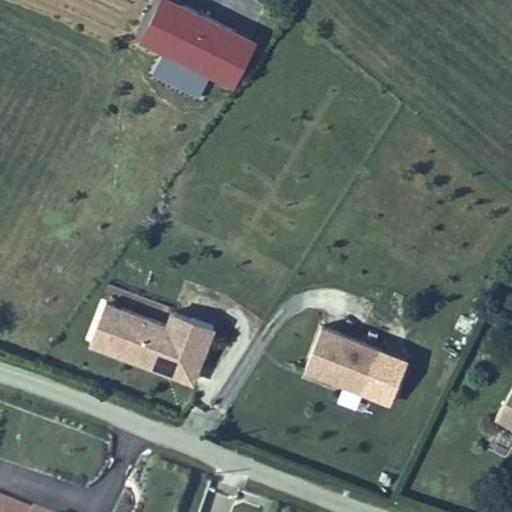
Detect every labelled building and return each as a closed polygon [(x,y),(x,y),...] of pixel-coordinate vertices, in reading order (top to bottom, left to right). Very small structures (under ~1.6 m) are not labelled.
[(212,69),(231,32),(166,0),(163,0),(141,43),(164,55),(168,46),(212,69)] [(168,46),(164,55),(232,89),(254,44),(231,32),(212,69),(168,46)] [(165,324),(106,302),(89,348),(151,372),(158,354),(197,368),(213,327),(170,310),(165,324)] [(362,396),(378,355),(321,333),(305,374),(362,396)] [(190,386),(197,368),(158,354),(151,372),(190,386)] [(511,381),(496,413),(511,421),(511,381)] [(28,511),(0,501),(0,511),(28,511)]
